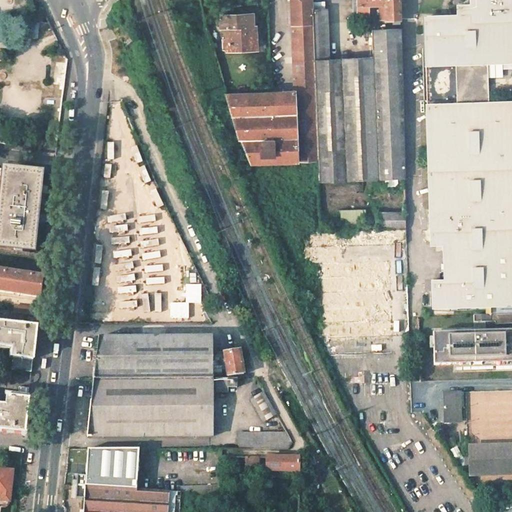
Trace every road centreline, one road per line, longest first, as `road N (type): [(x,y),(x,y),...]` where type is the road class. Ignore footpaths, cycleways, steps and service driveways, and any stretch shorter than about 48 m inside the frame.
road 1 (residential): [(88,76),(109,77),(129,97),(230,328)]
road 2 (secondary): [(88,76),(62,330)]
road 3 (residential): [(230,328),(300,444),(295,452),(229,452)]
road 4 (residential): [(230,328),(62,330)]
road 5 (secondary): [(62,330),(49,452)]
